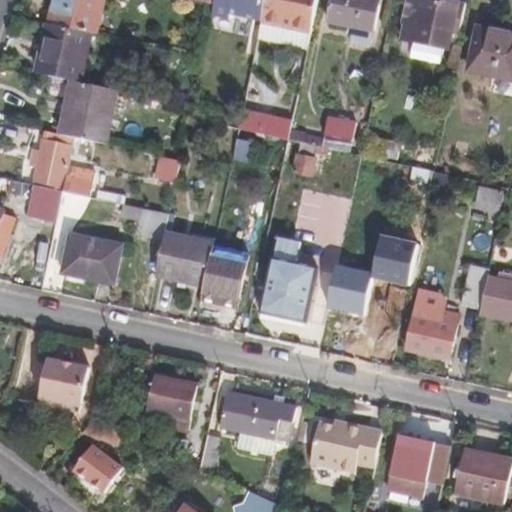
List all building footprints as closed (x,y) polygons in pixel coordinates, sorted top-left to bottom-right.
[(83,37),(91,0),(46,0),(40,27),(83,37)] [(226,16),(257,23),(262,0),(211,0),(210,8),(207,18),(224,22),(226,16)] [(262,0),(257,23),(307,33),(313,0),(262,0)] [(324,0),(320,25),(346,30),(363,34),(366,34),(373,0),(372,0),(324,0)] [(445,36),(451,6),(431,2),(421,0),(402,0),(397,24),(400,25),(397,42),(439,51),(452,37),(445,36)] [(458,8),(451,6),(445,36),(452,37),(458,8)] [(40,27),(38,27),(27,77),(61,85),(72,87),(83,37),(40,27)] [(363,34),(346,30),(343,46),(360,49),(363,34)] [(464,74),(509,84),(511,71),(511,39),(497,36),(473,31),(464,74)] [(108,95),(72,87),(61,85),(56,108),(50,138),(97,148),(108,95)] [(256,116),(237,112),(233,131),(282,142),(284,132),(286,123),(269,119),(268,122),(255,119),(256,116)] [(321,150),(343,155),(350,123),(324,118),(319,140),(317,149),(321,150)] [(231,139),(233,131),(218,128),(217,135),(231,139)] [(298,135),(284,132),(282,142),(295,144),(296,145),(298,135)] [(317,149),(319,140),(298,135),(296,145),(317,149)] [(226,159),(229,142),(216,139),(212,157),(226,159)] [(461,157),(464,143),(451,140),(448,154),(461,157)] [(249,145),(231,141),(227,160),(245,164),(249,145)] [(38,191),(55,195),(84,201),(88,184),(66,180),(68,170),(68,169),(61,167),(65,149),(36,143),(33,158),(26,157),(24,163),(23,169),(31,170),(28,184),(39,186),(38,191)] [(319,156),(321,150),(317,149),(296,145),(295,144),(289,172),(305,176),(310,154),(319,156)] [(174,165),(154,160),(149,182),(169,186),(174,165)] [(88,184),(90,174),(68,170),(66,180),(88,184)] [(464,177),(440,172),(439,176),(443,177),(463,181),(464,177)] [(440,192),(443,177),(439,176),(429,174),(426,189),(440,192)] [(15,186),(0,183),(0,184),(0,196),(12,199),(15,186)] [(469,204),(482,207),(494,209),(498,192),(473,187),(469,204)] [(21,218),(49,224),(55,195),(38,191),(27,189),(21,218)] [(494,209),(482,207),(480,216),(492,219),(494,209)] [(129,236),(157,242),(157,239),(162,218),(116,208),(114,219),(132,223),(129,236)] [(0,248),(2,249),(9,213),(0,211),(0,248)] [(106,290),(115,248),(64,237),(55,279),(77,284),(106,290)] [(157,242),(148,280),(177,287),(197,291),(202,270),(206,250),(157,239),(157,242)] [(277,320),(300,325),(306,298),(312,299),(317,275),(269,265),(258,316),(277,320)] [(197,291),(194,306),(212,310),(231,314),(239,277),(202,270),(197,291)] [(480,286),(482,277),(465,273),(458,306),(475,310),(480,286)] [(475,310),(473,320),(511,328),(511,292),(480,286),(475,310)] [(443,364),(452,321),(435,317),(433,328),(407,323),(400,355),(422,360),(443,364)] [(59,340),(55,355),(97,365),(101,350),(59,340)] [(41,361),(33,400),(75,409),(83,370),(60,365),(41,361)] [(181,433),(191,389),(173,385),(147,380),(140,413),(168,418),(165,430),(181,433)] [(269,444),(280,446),(288,410),(255,403),(222,396),(214,432),(234,437),(269,444)] [(75,409),(33,400),(31,409),(73,418),(75,409)] [(88,419),(76,435),(88,447),(93,439),(99,425),(88,419)] [(99,425),(93,439),(109,445),(115,432),(99,425)] [(351,468),(368,472),(376,435),(356,430),(339,427),(338,432),(327,430),(314,427),(305,467),(349,477),(351,468)] [(179,454),(182,440),(167,437),(164,451),(179,454)] [(266,459),(269,444),(234,437),(231,452),(266,459)] [(436,489),(445,450),(417,444),(393,438),(381,490),(417,499),(420,486),(436,489)] [(216,442),(201,439),(194,470),(209,477),(216,442)] [(82,484),(97,494),(114,472),(86,451),(69,474),(82,484)] [(499,508),(508,464),(480,458),(459,454),(450,497),(484,505),(499,508)] [(194,470),(184,484),(236,510),(250,510),(256,499),(209,477),(194,470)] [(277,509),(281,492),(263,486),(257,500),(268,505),(277,509)] [(236,511),(265,511),(268,505),(257,500),(256,499),(250,510),(236,510),(236,511)]
